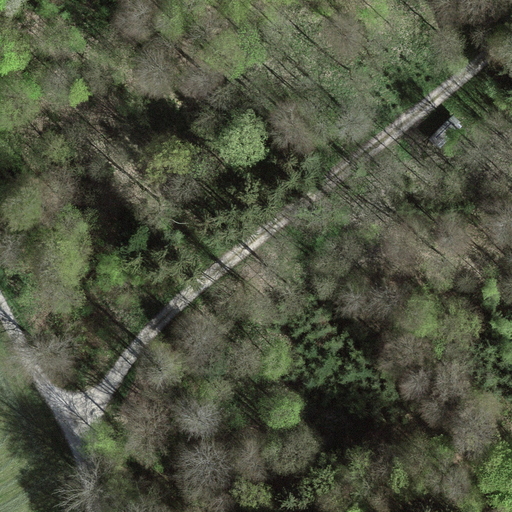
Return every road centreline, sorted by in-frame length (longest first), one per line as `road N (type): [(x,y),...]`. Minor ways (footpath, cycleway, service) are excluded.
road 1 (track): [(511,33),(177,303),(72,427)]
road 2 (track): [(0,292),(72,427)]
